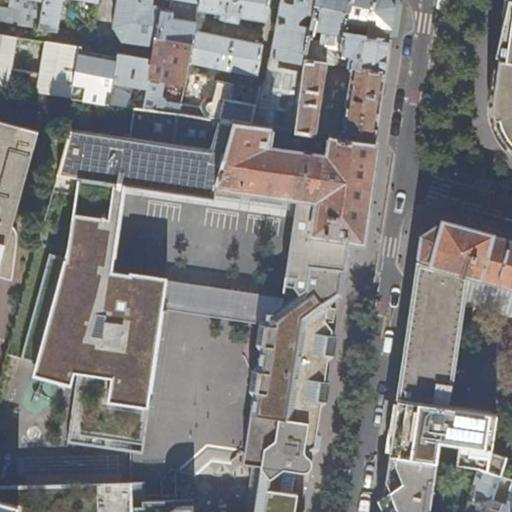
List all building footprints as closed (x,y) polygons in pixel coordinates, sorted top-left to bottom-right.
[(39,26),(42,0),(22,0),(22,4),(21,4),(17,23),(39,26)] [(56,29),(60,0),(42,0),(39,26),(56,29)] [(157,35),(163,2),(163,1),(163,0),(117,0),(113,24),(121,38),(155,45),(157,35)] [(256,72),(262,42),(201,30),(203,19),(204,20),(206,7),(219,9),(218,15),(237,18),(238,12),(267,17),(269,0),(198,0),(195,21),(191,39),(185,70),(215,76),(217,76),(219,65),(256,72)] [(304,57),(310,24),(299,22),(299,17),(306,11),(312,12),(314,0),(280,0),(266,76),(269,85),(258,84),(256,101),(252,124),(294,131),(303,63),(304,57)] [(346,18),(349,0),(314,0),(312,12),(310,24),(304,57),(325,60),(337,62),(343,28),(346,18)] [(390,38),(395,6),(390,0),(349,0),(346,18),(368,21),(366,33),(390,38)] [(511,60),(511,0),(506,0),(506,2),(498,58),(511,60)] [(191,39),(195,21),(171,19),(173,9),(168,9),(169,2),(163,1),(163,2),(157,35),(191,39)] [(0,20),(13,22),(14,11),(0,8),(0,20)] [(387,59),(390,38),(366,33),(343,28),(337,62),(350,64),(347,87),(320,97),(325,60),(304,57),(303,63),(294,131),(374,143),(387,59)] [(112,81),(118,51),(116,51),(114,53),(113,55),(109,57),(106,59),(104,60),(101,60),(97,60),(96,60),(94,59),(91,58),(89,57),(87,55),(85,53),(82,48),(81,45),(0,33),(0,86),(78,98),(108,103),(110,88),(112,81)] [(185,70),(191,39),(157,35),(155,45),(153,57),(147,88),(143,108),(177,113),(179,102),(154,98),(156,82),(161,78),(183,82),(185,70)] [(147,88),(153,57),(118,51),(112,81),(110,88),(108,103),(132,106),(130,93),(133,85),(147,88)] [(511,60),(498,58),(492,99),(489,117),(511,151),(511,60)] [(252,124),(256,101),(230,96),(233,79),(217,76),(215,76),(212,94),(208,94),(206,95),(203,96),(201,99),(199,101),(199,104),(180,101),(179,102),(177,113),(252,124)] [(304,263),(348,268),(355,270),(361,226),(374,143),(294,131),(252,124),(177,113),(143,108),(132,106),(108,103),(78,98),(58,173),(77,176),(123,184),(213,196),(215,189),(312,204),(304,263)] [(23,112),(42,117),(45,107),(26,102),(23,112)] [(0,277),(12,280),(17,246),(17,244),(18,241),(17,234),(14,229),(12,226),(39,129),(0,119),(0,277)] [(123,184),(77,176),(69,248),(66,258),(113,271),(123,184)] [(511,240),(477,231),(467,228),(442,221),(441,225),(438,224),(421,235),(417,263),(467,272),(511,284),(511,240)] [(66,258),(50,253),(21,360),(78,375),(68,443),(137,454),(144,455),(166,310),(170,282),(170,280),(132,274),(131,277),(113,271),(66,258)] [(348,268),(304,263),(300,286),(266,325),(257,384),(245,463),(253,464),(278,468),(298,471),(302,471),(305,470),(308,467),(311,463),(336,298),(346,291),(348,268)] [(467,272),(417,263),(402,369),(397,399),(494,412),(497,412),(506,415),(508,397),(452,392),(467,272)] [(270,297),(170,282),(166,310),(266,325),(270,297)] [(489,449),(494,412),(397,399),(391,435),(390,444),(388,454),(432,460),(435,443),(455,446),(453,463),(477,467),(476,469),(497,476),(506,453),(489,449)] [(462,511),(476,469),(477,467),(453,463),(432,460),(388,454),(382,496),(377,501),(380,509),(379,511),(462,511)] [(266,511),(270,485),(275,486),(278,468),(253,464),(245,511),(266,511)] [(301,511),(306,491),(275,486),(270,485),(266,511),(198,511),(198,476),(171,469),(162,480),(162,494),(145,494),(143,480),(130,480),(131,511),(301,511)] [(511,511),(511,502),(507,501),(506,505),(491,501),(498,476),(497,476),(476,469),(462,511),(511,511)] [(131,511),(130,480),(0,483),(0,511),(131,511)]
